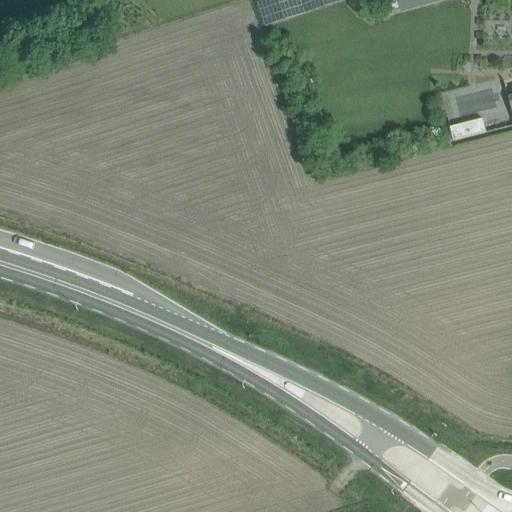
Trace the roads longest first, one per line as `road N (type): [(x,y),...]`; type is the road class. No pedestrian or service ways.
road 1 (secondary): [(511,506),(342,398),(255,369)]
road 2 (secondary): [(255,369),(140,314),(0,263)]
road 3 (secondary): [(255,369),(437,511)]
